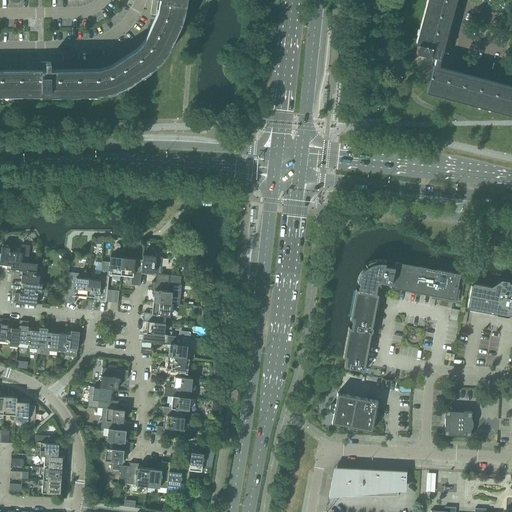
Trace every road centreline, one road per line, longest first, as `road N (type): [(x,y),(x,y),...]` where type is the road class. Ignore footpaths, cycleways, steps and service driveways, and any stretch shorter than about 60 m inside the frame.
road 1 (primary): [(274,171),(230,511)]
road 2 (primary): [(249,511),(299,178)]
road 3 (tertiary): [(276,152),(0,148)]
road 4 (tertiary): [(0,166),(274,171)]
road 5 (secondary): [(299,178),(511,200)]
road 6 (secondary): [(511,178),(301,153)]
road 7 (residential): [(311,511),(325,452),(426,453)]
road 8 (residential): [(0,47),(96,43),(125,26),(141,0)]
road 9 (primary): [(301,153),(316,0)]
road 10 (primary): [(293,0),(276,152)]
road 11 (residential): [(187,452),(139,447),(143,370),(130,355)]
